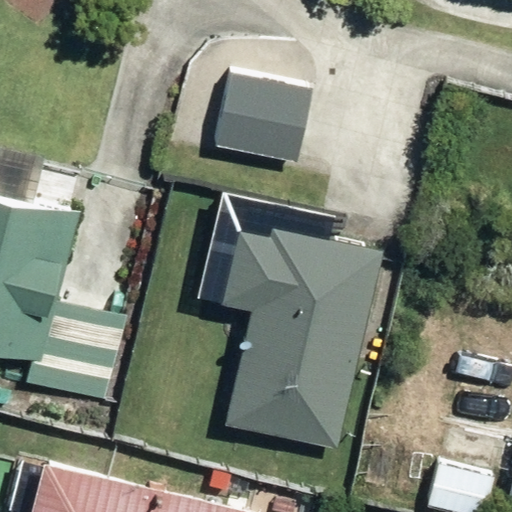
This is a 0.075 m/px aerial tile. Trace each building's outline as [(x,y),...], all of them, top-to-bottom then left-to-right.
[(224,131),(306,148),(321,78),(240,60),(224,131)] [(0,334),(47,348),(88,198),(0,174),(0,334)] [(234,409),(345,435),(392,237),(280,209),(277,219),(247,211),(230,286),(261,294),(234,409)] [(262,511),(265,500),(56,443),(36,511),(262,511)] [(434,495),(490,510),(500,465),(446,451),(434,495)]
